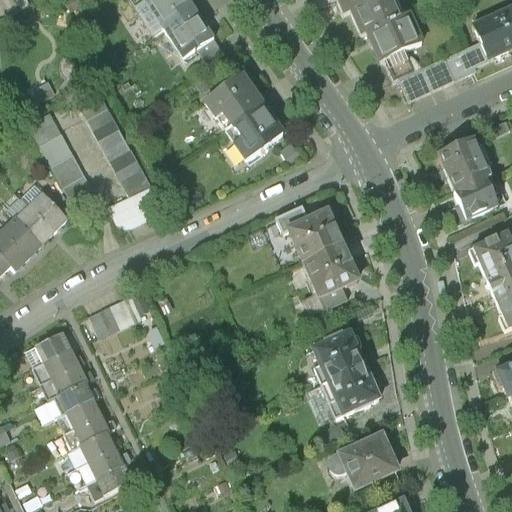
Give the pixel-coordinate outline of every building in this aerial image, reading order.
[(152,0),(146,5),(164,31),(194,10),(188,0),(152,0)] [(336,0),(344,15),(349,12),(361,37),(368,35),(410,15),(403,0),(336,0)] [(511,0),(470,21),(480,42),(491,64),(511,54),(511,0)] [(194,10),(164,31),(184,62),(215,41),(194,10)] [(410,15),(368,35),(381,64),(424,44),(410,15)] [(491,64),(480,42),(446,58),(456,80),(491,64)] [(446,58),(434,63),(444,85),(456,80),(446,58)] [(434,63),(399,78),(409,100),(444,85),(434,63)] [(204,104),(225,135),(264,109),(244,78),(204,104)] [(95,92),(73,105),(128,202),(151,192),(95,92)] [(264,109),(225,135),(244,164),(284,139),(264,109)] [(51,116),(30,129),(74,216),(97,203),(51,116)] [(438,154),(451,190),(486,176),(472,141),(438,154)] [(451,190),(465,225),(499,212),(486,176),(451,190)] [(33,191),(20,204),(53,238),(67,225),(33,191)] [(128,202),(108,212),(119,236),(163,216),(152,192),(151,192),(128,202)] [(1,212),(15,226),(40,251),(53,238),(20,204),(14,199),(1,212)] [(286,228),(303,272),(349,254),(336,221),(311,218),(286,228)] [(15,226),(2,238),(27,264),(40,251),(15,226)] [(476,269),(480,279),(511,261),(511,235),(508,226),(465,250),(470,266),(476,269)] [(2,238),(0,240),(0,262),(9,272),(14,277),(27,264),(2,238)] [(349,254),(303,272),(321,319),(351,307),(345,291),(361,284),(349,254)] [(511,296),(511,261),(480,279),(492,305),(511,296)] [(0,281),(9,272),(0,262),(0,281)] [(511,331),(511,296),(492,305),(496,315),(494,321),(501,335),(511,331)] [(131,302),(88,322),(98,344),(141,324),(131,302)] [(322,389),(366,370),(356,348),(349,351),(342,334),(310,348),(319,368),(313,370),(322,389)] [(69,353),(61,336),(35,349),(43,365),(69,353)] [(77,370),(69,353),(43,365),(51,382),(77,370)] [(503,389),(507,401),(511,398),(511,361),(492,372),(498,388),(503,389)] [(85,386),(77,370),(51,382),(58,399),(85,386)] [(366,370),(322,389),(336,421),(380,402),(366,370)] [(92,403),(85,386),(58,399),(66,415),(92,403)] [(100,420),(92,403),(66,415),(74,432),(100,420)] [(108,436),(100,420),(74,432),(82,449),(108,436)] [(382,433),(337,454),(355,493),(400,473),(382,433)] [(116,453),(108,436),(82,449),(90,465),(116,453)] [(124,470),(116,453),(90,465),(98,482),(124,470)] [(132,486),(124,470),(98,482),(106,499),(132,486)] [(408,511),(403,501),(380,511),(408,511)]
